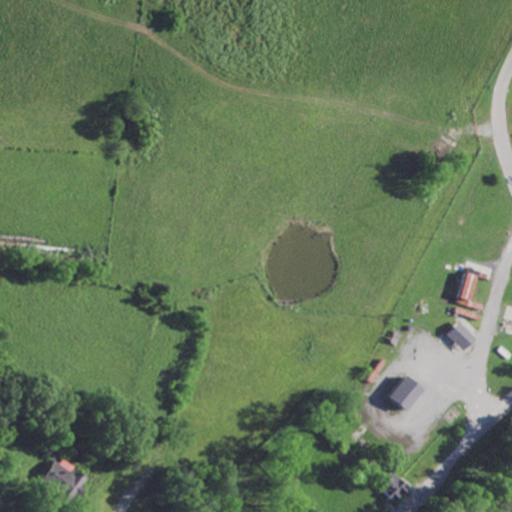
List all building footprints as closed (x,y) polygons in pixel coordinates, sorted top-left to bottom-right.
[(455,302),(466,304),(472,274),(461,272),(455,302)] [(455,321),(471,337),(460,349),(444,333),(455,321)] [(417,389),(400,410),(384,396),(401,375),(417,389)] [(38,446),(50,436),(58,445),(46,455),(38,446)] [(51,460),(56,464),(60,459),(74,469),(73,470),(83,477),(77,485),(81,488),(77,494),(73,491),(64,505),(54,499),(59,492),(38,478),(51,460)] [(402,488),(388,500),(370,481),(384,468),(402,488)]
